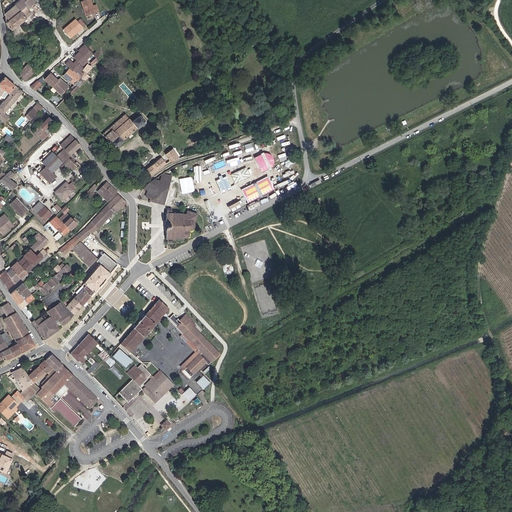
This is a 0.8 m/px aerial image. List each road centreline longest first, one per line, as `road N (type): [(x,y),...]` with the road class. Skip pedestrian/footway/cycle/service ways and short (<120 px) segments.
road 1 (unclassified): [(511,82),(135,273)]
road 2 (track): [(389,0),(295,66),(310,184)]
road 3 (residential): [(24,86),(129,197),(135,273)]
road 4 (unclassified): [(59,354),(199,511)]
road 5 (track): [(133,205),(175,166),(300,130)]
